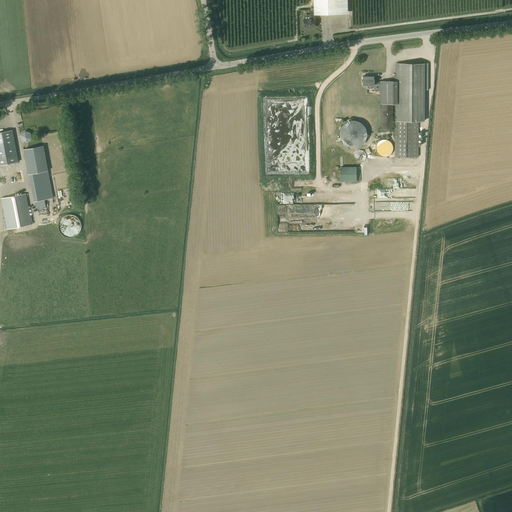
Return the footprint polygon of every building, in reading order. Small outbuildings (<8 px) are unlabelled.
[(313,0),(314,10),(314,15),(315,15),(348,14),(347,0),(313,0)] [(314,15),(314,10),(310,10),(311,19),(304,19),(304,27),(316,27),(315,19),(315,15),(314,15)] [(423,63),(395,63),(395,81),(380,81),(380,104),(382,104),(382,130),(393,130),(393,104),(395,104),(395,156),(418,156),(419,121),(423,121),(423,63)] [(374,76),(363,76),(363,85),(374,85),(374,76)] [(348,147),(349,147),(350,147),(351,147),(352,148),(353,148),(354,148),(355,148),(356,148),(357,147),(358,147),(359,146),(360,146),(361,146),(362,145),(363,144),(364,143),(365,142),(365,141),(366,140),(366,139),(367,139),(367,138),(367,137),(367,136),(368,135),(368,134),(368,133),(367,132),(367,131),(367,130),(367,129),(366,128),(366,127),(365,126),(365,125),(364,125),(363,124),(362,123),(361,122),(360,122),(359,121),(358,121),(356,120),(355,120),(354,120),(353,120),(352,120),(351,120),(350,120),(349,121),(348,121),(347,122),(346,122),(345,123),(344,124),(343,125),(342,126),(342,127),(341,128),(341,129),(340,130),(340,131),(340,132),(340,133),(340,134),(340,135),(340,136),(340,137),(341,138),(341,139),(341,140),(342,141),(343,142),(343,143),(344,144),(345,144),(346,145),(346,146),(347,146),(348,147)] [(0,164),(18,161),(12,130),(0,132),(0,164)] [(31,132),(25,130),(20,135),(21,141),(27,143),(32,139),(31,132)] [(386,139),(384,139),(382,140),(380,140),(378,142),(377,143),(376,145),(376,146),(376,147),(376,148),(376,150),(376,151),(376,152),(377,153),(378,154),(379,155),(380,156),(381,156),(382,157),(383,157),(384,157),(387,157),(389,156),(391,154),(391,153),(392,152),(393,151),(393,150),(393,149),(393,147),(392,145),(392,144),(391,142),(390,141),(389,141),(388,140),(387,140),(386,139)] [(28,174),(30,174),(42,172),(48,170),(43,146),(24,149),(28,174)] [(365,152),(364,151),(363,151),(363,150),(362,150),(361,150),(360,150),(359,150),(358,150),(358,151),(357,151),(356,152),(355,153),(355,154),(355,155),(354,155),(354,156),(354,157),(355,158),(355,159),(356,160),(356,161),(357,161),(358,161),(358,162),(359,162),(360,162),(361,162),(362,162),(363,162),(364,161),(365,160),(366,159),(366,158),(366,157),(367,157),(367,156),(367,155),(366,155),(366,154),(366,153),(365,152)] [(340,181),(361,181),(361,167),(340,168),(340,181)] [(46,191),(42,172),(30,174),(33,193),(46,191)] [(410,197),(409,188),(398,189),(398,198),(410,197)] [(32,224),(26,193),(1,198),(7,229),(32,224)] [(278,204),(292,204),(292,193),(278,193),(278,204)] [(370,211),(409,211),(409,201),(370,202),(370,211)] [(72,238),(83,223),(68,212),(57,228),(72,238)]
